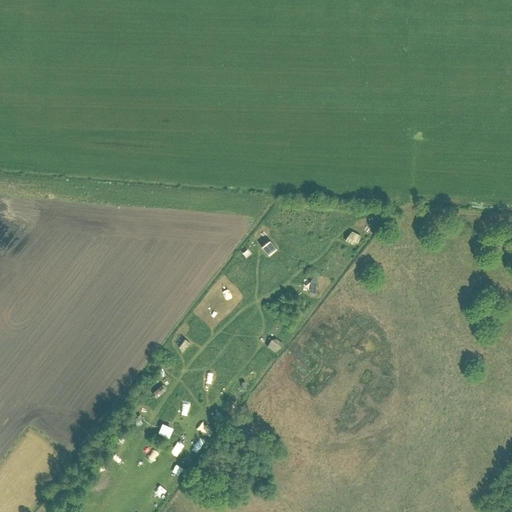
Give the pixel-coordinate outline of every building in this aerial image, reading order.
[(346,237),(344,241),(352,244),(357,244),(359,236),(351,232),(346,237)] [(261,246),(268,255),(276,249),(271,242),(270,240),(261,246)] [(270,341),(266,347),(274,352),(280,348),(282,344),(275,339),(270,341)] [(184,340),(178,347),(183,351),(189,343),(184,340)] [(162,384),(152,391),(156,396),(166,389),(162,384)]
